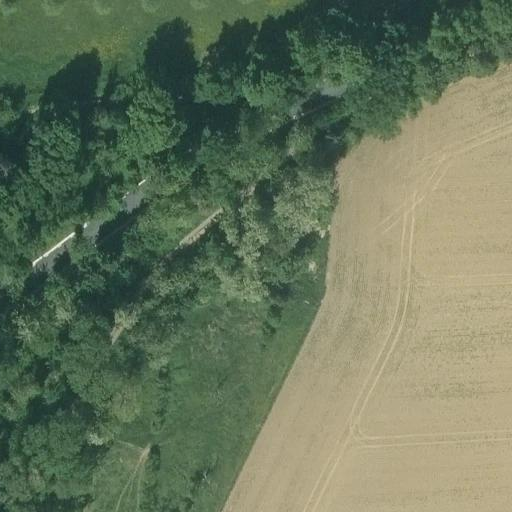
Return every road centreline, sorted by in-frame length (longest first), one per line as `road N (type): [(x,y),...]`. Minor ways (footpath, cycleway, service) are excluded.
road 1 (track): [(0,114),(235,91),(322,42),(355,52),(369,86),(362,108),(307,138),(150,279),(16,511)]
road 2 (unclassified): [(0,303),(241,133),(511,17)]
